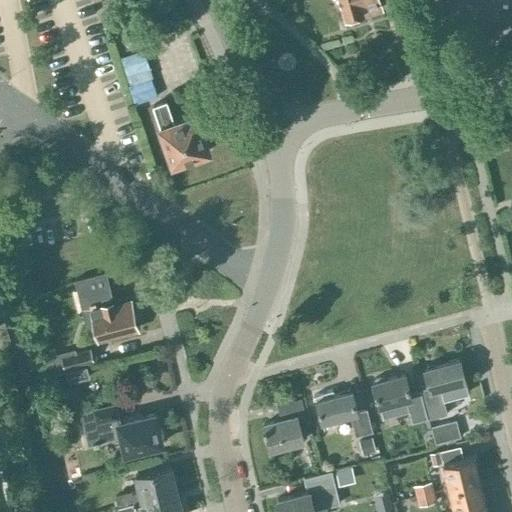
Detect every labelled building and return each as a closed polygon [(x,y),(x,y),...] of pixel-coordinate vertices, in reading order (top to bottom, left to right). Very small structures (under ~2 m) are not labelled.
[(369,10),(382,7),(380,0),(342,0),(346,13),(368,7),(369,10)] [(174,162),(210,149),(198,113),(174,121),(167,99),(153,104),(174,162)] [(100,337),(137,328),(131,300),(114,304),(106,272),(75,280),(83,314),(94,312),(100,337)] [(64,369),(94,361),(92,349),(76,353),(75,348),(60,352),(60,354),(64,369)] [(64,371),(64,369),(60,354),(60,352),(38,358),(43,376),(64,371)] [(430,389),(424,390),(429,412),(431,417),(447,413),(443,398),(469,392),(466,380),(460,358),(425,367),(430,389)] [(86,366),(65,371),(68,382),(88,376),(86,366)] [(375,380),(373,381),(379,403),(382,415),(408,409),(410,419),(426,415),(419,388),(411,390),(407,372),(386,377),(386,374),(375,377),(375,380)] [(356,434),(372,430),(367,407),(357,410),(351,389),(332,394),(330,390),(315,393),(321,419),(350,412),(356,434)] [(301,429),(308,427),(301,397),(277,403),(281,417),(264,422),(270,448),(303,440),(301,429)] [(163,439),(165,437),(163,428),(160,427),(157,413),(142,417),(141,413),(124,418),(125,421),(118,422),(117,417),(118,417),(115,404),(86,411),(89,424),(85,425),(90,444),(121,436),(125,452),(129,451),(131,453),(139,451),(141,448),(164,443),(163,439)] [(456,419),(430,426),(435,443),(461,436),(456,419)] [(473,454),(444,461),(450,486),(479,479),(473,454)] [(140,488),(117,493),(119,505),(178,491),(171,464),(136,473),(140,488)] [(278,497),(279,501),(276,502),(278,511),(315,511),(314,508),(339,502),(331,470),(304,476),(307,490),(278,497)] [(431,478),(414,483),(417,494),(434,490),(431,478)] [(450,486),(456,510),(485,504),(479,479),(450,486)] [(417,494),(420,504),(437,500),(434,490),(417,494)] [(119,505),(121,511),(135,511),(145,510),(145,511),(183,511),(178,491),(119,505)]
